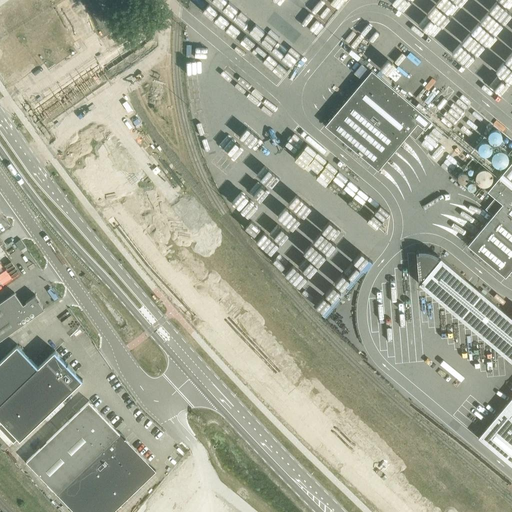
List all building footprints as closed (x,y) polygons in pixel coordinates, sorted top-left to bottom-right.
[(331,119),(325,126),(378,169),(383,164),(390,155),(397,147),(406,138),(411,132),(415,136),(423,127),(425,128),(430,121),(372,71),(352,94),(344,103),(339,110),(331,119)] [(233,137),(212,160),(228,173),(248,150),(233,137)] [(473,238),(467,245),(505,277),(511,271),(511,269),(511,161),(487,191),(490,193),(495,197),(497,199),(489,209),(494,213),(492,215),(490,217),(482,228),(473,238)] [(20,251),(26,247),(21,239),(15,243),(20,251)] [(511,316),(441,257),(418,283),(511,362),(511,316)] [(8,259),(0,264),(0,265),(11,282),(20,276),(8,259)] [(0,340),(44,309),(39,301),(39,300),(36,295),(26,302),(26,303),(23,305),(14,292),(0,302),(0,340)] [(18,344),(0,361),(0,403),(39,366),(18,344)] [(20,439),(83,379),(82,379),(81,379),(55,352),(56,351),(55,350),(39,366),(0,403),(0,418),(2,421),(0,422),(0,427),(14,442),(18,437),(20,439)] [(511,396),(496,416),(511,429),(511,396)] [(155,470),(125,440),(126,439),(125,438),(125,439),(120,433),(120,432),(119,433),(89,402),(90,401),(89,401),(26,461),(75,511),(112,511),(156,470),(155,470)] [(511,429),(496,416),(478,437),(511,466),(511,429)] [(174,475),(144,511),(233,511),(181,469),(175,476),(174,475)]
